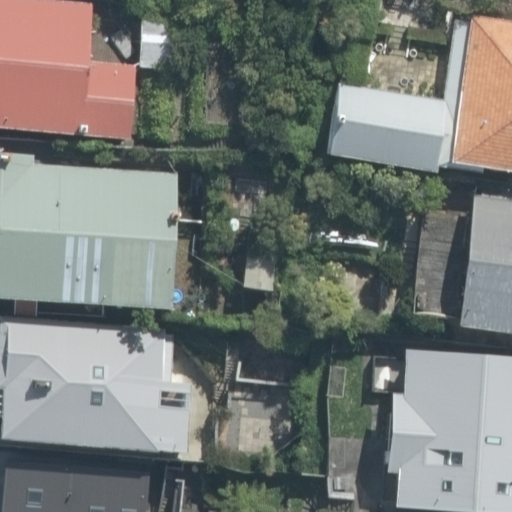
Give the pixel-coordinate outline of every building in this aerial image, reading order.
[(111,7),(32,0),(0,0),(0,127),(98,137),(111,7)] [(511,39),(428,21),(397,160),(511,185),(511,39)] [(173,165),(0,154),(0,303),(164,313),(173,165)] [(511,214),(436,203),(419,322),(511,335),(511,214)] [(186,334),(0,327),(0,439),(183,445),(186,334)] [(511,511),(511,375),(387,357),(366,495),(478,511),(511,511)] [(146,511),(150,472),(4,461),(0,511),(146,511)]
